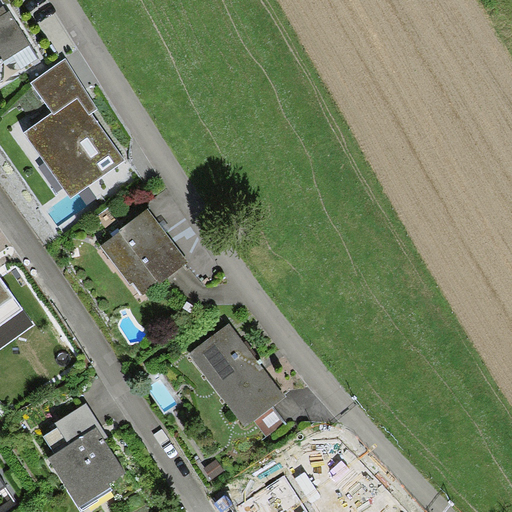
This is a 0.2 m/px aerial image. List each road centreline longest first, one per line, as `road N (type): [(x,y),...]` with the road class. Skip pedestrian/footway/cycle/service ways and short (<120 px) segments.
road 1 (residential): [(444,511),(238,276),(63,0)]
road 2 (residential): [(198,511),(0,202)]
